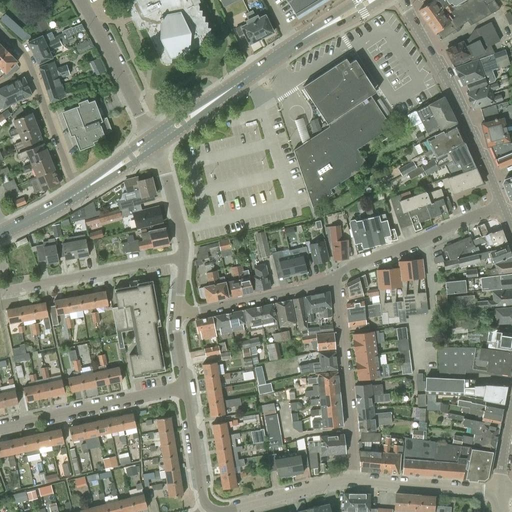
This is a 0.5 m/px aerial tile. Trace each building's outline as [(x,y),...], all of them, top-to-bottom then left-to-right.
[(199,5),(194,4),(192,0),(134,0),(137,6),(130,12),(132,16),(133,19),(135,22),(138,28),(147,27),(155,43),(156,46),(158,49),(157,51),(163,64),(171,63),(171,62),(170,62),(172,58),(189,55),(189,51),(211,40),(212,40),(213,34),(210,34),(210,28),(207,28),(207,22),(204,22),(204,16),(201,16),(202,10),(198,10),(199,5)] [(285,0),(296,18),(324,0),(285,0)] [(433,0),(419,11),(426,21),(449,4),(453,9),(466,0),(433,0)] [(449,4),(426,21),(440,41),(455,30),(457,32),(461,29),(459,27),(467,21),(470,26),(499,9),(493,0),(466,0),(453,9),(449,4)] [(252,10),(248,12),(261,38),(266,35),(268,36),(271,35),(272,33),(273,32),(265,15),(257,19),(252,10)] [(261,38),(248,12),(245,14),(249,23),(246,25),(245,23),(235,28),(239,36),(244,33),(249,43),(251,43),(251,44),(256,42),(256,40),(261,38)] [(27,41),(32,35),(7,13),(2,19),(27,41)] [(33,24),(38,34),(49,29),(45,19),(33,24)] [(487,55),(487,56),(505,50),(494,53),(490,46),(500,41),(491,22),(473,30),(468,39),(462,42),(445,50),(451,63),(459,60),(461,64),(471,59),(471,61),(487,55)] [(65,38),(84,29),(81,24),(76,26),(71,28),(71,27),(61,32),(65,38)] [(27,42),(32,53),(59,41),(63,39),(59,41),(57,36),(50,40),(47,34),(42,36),(27,42)] [(59,41),(32,53),(37,65),(52,58),(49,51),(65,44),(63,39),(59,41)] [(94,48),(90,40),(74,47),(78,56),(94,48)] [(505,50),(487,56),(488,57),(478,60),(454,68),(463,86),(467,85),(469,90),(487,85),(494,82),(495,79),(492,70),(510,65),(505,50)] [(7,52),(0,59),(0,69),(5,74),(0,77),(0,80),(6,78),(19,67),(16,63),(17,62),(7,52)] [(91,61),(97,75),(107,71),(101,57),(91,61)] [(293,150),(312,208),(333,194),(334,194),(339,191),(336,186),(368,165),(357,149),(391,127),(358,77),(364,73),(355,59),(349,63),(346,58),(302,87),(329,126),(293,150)] [(38,67),(46,90),(62,85),(59,78),(70,76),(66,65),(56,68),(54,62),(38,67)] [(17,89),(26,85),(22,77),(0,88),(0,110),(14,104),(11,98),(14,96),(13,93),(18,91),(17,89)] [(501,94),(493,97),(491,91),(499,89),(497,83),(466,93),(473,110),(494,103),(503,101),(501,94)] [(62,85),(46,90),(50,102),(66,97),(66,99),(88,93),(85,84),(63,89),(62,85)] [(31,95),(26,85),(17,89),(18,91),(13,93),(14,96),(11,98),(14,104),(31,95)] [(103,114),(100,108),(95,110),(94,107),(99,105),(95,95),(63,106),(78,147),(105,137),(104,134),(112,131),(106,117),(98,120),(97,116),(103,114)] [(407,115),(413,127),(421,122),(421,121),(430,116),(430,117),(434,115),(435,116),(450,109),(444,97),(416,111),(415,111),(407,115)] [(511,119),(511,118),(511,105),(508,105),(507,102),(496,106),(481,109),(484,123),(481,124),(487,147),(509,141),(503,119),(507,118),(509,119),(511,119)] [(11,116),(13,118),(24,113),(21,106),(11,116)] [(415,135),(419,143),(425,139),(424,138),(429,136),(456,122),(450,109),(435,116),(434,115),(430,117),(430,116),(421,121),(421,122),(413,127),(422,123),(427,133),(423,135),(421,132),(415,135)] [(19,134),(36,127),(33,121),(35,120),(33,116),(31,115),(30,114),(14,121),(17,128),(7,131),(10,137),(19,134)] [(316,119),(310,121),(314,132),(320,130),(316,119)] [(419,143),(424,152),(460,133),(456,124),(425,140),(425,139),(419,143)] [(36,127),(19,134),(22,141),(13,145),(15,151),(25,147),(41,140),(38,134),(39,132),(38,128),(36,127)] [(402,176),(407,174),(418,167),(418,166),(436,157),(443,153),(465,142),(460,133),(424,152),(406,162),(407,164),(398,169),(402,176)] [(490,147),(495,158),(511,151),(511,137),(511,138),(511,142),(490,147)] [(407,174),(410,179),(424,171),(427,175),(439,168),(439,167),(444,164),(447,168),(450,166),(454,174),(475,166),(467,148),(467,147),(465,143),(442,154),(421,166),(419,168),(418,167),(407,174)] [(22,167),(23,169),(49,158),(48,156),(49,155),(47,151),(46,150),(43,144),(26,151),(17,154),(19,160),(28,156),(31,163),(22,167)] [(511,151),(495,158),(499,168),(511,162),(511,151)] [(28,180),(28,181),(54,170),(53,169),(54,168),(52,164),(51,164),(49,158),(23,169),(25,173),(31,171),(31,169),(33,168),(36,176),(28,180)] [(0,170),(0,177),(10,173),(7,167),(0,170)] [(444,188),(447,187),(450,195),(482,183),(476,168),(441,181),(444,188)] [(54,170),(28,181),(30,187),(36,184),(36,183),(39,181),(42,191),(59,184),(59,183),(60,182),(58,177),(56,177),(54,170)] [(508,201),(511,199),(511,176),(504,180),(502,184),(508,201)] [(136,199),(131,200),(132,206),(144,203),(142,197),(155,194),(151,178),(138,182),(137,178),(124,181),(127,193),(134,191),(136,199)] [(2,185),(5,190),(16,186),(14,180),(2,185)] [(16,186),(5,190),(13,203),(20,199),(17,193),(19,192),(16,186)] [(425,205),(448,197),(447,196),(444,197),(441,189),(427,194),(426,192),(411,197),(409,191),(399,195),(390,199),(401,229),(413,225),(407,211),(425,205)] [(13,203),(16,208),(26,202),(23,197),(20,199),(13,203)] [(453,210),(448,197),(425,205),(430,218),(448,212),(453,210)] [(413,225),(430,218),(425,205),(407,211),(413,225)] [(71,215),(69,216),(71,222),(86,219),(83,207),(71,215)] [(119,210),(98,215),(100,223),(131,215),(128,207),(119,209),(119,210)] [(133,213),(137,229),(163,222),(159,207),(133,213)] [(367,218),(370,232),(389,226),(385,213),(373,216),(371,209),(365,210),(367,218)] [(348,223),(352,237),(370,232),(367,218),(348,223)] [(52,225),(53,230),(54,239),(62,237),(60,228),(59,224),(52,225)] [(333,227),(330,227),(334,261),(348,259),(346,241),(341,242),(340,226),(333,227)] [(389,226),(370,232),(374,246),(393,241),(389,226)] [(142,242),(138,242),(138,240),(121,244),(123,254),(140,250),(154,247),(154,248),(168,245),(165,229),(146,233),(146,229),(140,230),(142,242)] [(255,234),(261,258),(270,255),(264,232),(255,234)] [(370,232),(352,237),(356,251),(374,246),(370,232)] [(84,234),(73,237),(77,258),(89,256),(86,239),(85,239),(84,234)] [(62,243),(55,245),(58,258),(65,257),(65,260),(77,258),(73,237),(61,239),(62,243)] [(462,240),(445,247),(445,248),(443,249),(445,255),(447,254),(450,260),(475,255),(480,253),(478,247),(474,248),(473,246),(471,241),(470,237),(463,240),(462,240)] [(26,238),(15,243),(17,248),(28,243),(26,238)] [(48,241),(42,242),(43,245),(46,261),(46,260),(47,263),(58,261),(58,258),(55,245),(54,238),(48,240),(48,241)] [(315,265),(327,261),(321,241),(309,244),(315,265)] [(228,242),(218,244),(219,249),(220,249),(221,254),(226,253),(225,250),(231,249),(231,248),(233,247),(232,242),(228,243),(228,242)] [(197,247),(199,253),(207,252),(219,249),(218,244),(218,243),(197,247)] [(475,255),(450,260),(435,264),(436,272),(459,267),(472,264),(473,267),(479,266),(485,265),(488,265),(511,256),(507,245),(493,250),(487,251),(480,253),(475,255)] [(280,268),(283,278),(283,279),(290,277),(290,279),(295,278),(290,257),(283,259),(281,251),(271,253),(275,269),(280,268)] [(207,252),(199,253),(196,254),(197,260),(194,260),(195,267),(203,265),(202,260),(209,258),(207,252)] [(300,277),(300,275),(305,274),(303,267),(309,266),(307,254),(290,257),(295,278),(300,277)] [(485,265),(488,271),(490,271),(491,274),(511,271),(511,258),(511,256),(488,265),(485,265)] [(427,302),(426,293),(418,293),(419,278),(424,278),(422,260),(410,261),(412,279),(414,294),(415,303),(416,315),(422,314),(420,303),(427,302)] [(404,301),(403,301),(404,311),(405,311),(406,316),(411,315),(409,304),(415,303),(414,294),(406,295),(407,280),(412,279),(410,261),(399,262),(400,268),(399,268),(401,287),(402,287),(404,301)] [(270,288),(265,264),(254,266),(256,276),(252,277),(255,291),(270,288)] [(218,300),(210,267),(210,265),(204,266),(209,286),(204,287),(207,302),(218,300)] [(242,265),(236,266),(242,294),(253,292),(250,277),(244,279),(242,265)] [(214,266),(210,267),(218,300),(228,297),(225,283),(219,284),(218,279),(219,279),(217,270),(215,271),(214,266)] [(242,294),(236,266),(230,267),(234,281),(229,282),(232,296),(242,294)] [(404,314),(398,266),(399,272),(388,273),(394,321),(399,321),(398,315),(404,314)] [(477,278),(476,269),(465,270),(466,279),(477,278)] [(393,324),(391,303),(383,304),(384,289),(389,288),(387,270),(376,271),(381,314),(387,313),(388,324),(393,324)] [(465,280),(445,282),(446,294),(511,287),(511,273),(477,278),(465,280)] [(346,298),(349,299),(364,296),(362,289),(368,288),(365,275),(347,284),(345,287),(346,298)] [(112,308),(116,331),(135,328),(140,353),(128,355),(132,378),(150,375),(150,374),(164,371),(157,327),(160,326),(152,281),(136,283),(137,285),(114,289),(117,307),(112,308)] [(446,295),(435,295),(436,313),(494,307),(511,306),(511,289),(492,292),(492,301),(474,302),(474,295),(451,297),(452,305),(448,306),(446,295)] [(106,291),(93,293),(95,307),(108,305),(106,291)] [(329,292),(317,295),(319,311),(318,312),(319,318),(323,317),(324,319),(331,317),(329,292)] [(93,293),(80,296),(82,310),(95,307),(93,293)] [(319,311),(317,295),(305,297),(308,323),(313,322),(312,313),(318,312),(319,311)] [(80,296),(67,298),(70,312),(82,310),(80,296)] [(70,312),(67,298),(54,301),(55,306),(49,307),(53,325),(58,324),(56,315),(70,312)] [(302,331),(302,337),(308,335),(308,329),(307,329),(303,298),(292,300),(300,332),(302,331)] [(296,324),(291,300),(275,303),(280,327),(296,324)] [(33,305),(35,319),(42,318),(45,330),(51,329),(48,316),(46,302),(33,305)] [(346,304),(348,315),(380,310),(379,303),(364,306),(363,302),(346,304)] [(273,304),(259,307),(262,324),(267,323),(268,328),(278,326),(273,304)] [(22,322),(35,319),(33,305),(20,307),(22,322)] [(9,324),(22,322),(20,307),(7,310),(9,324)] [(262,324),(259,307),(244,310),(249,331),(262,329),(261,324),(262,324)] [(511,307),(495,309),(495,311),(487,312),(488,320),(496,320),(496,324),(511,322),(511,307)] [(380,310),(348,315),(349,326),(366,324),(365,318),(371,318),(373,328),(382,327),(380,310)] [(241,311),(227,314),(231,333),(244,330),(242,324),(244,324),(241,311)] [(231,333),(227,314),(214,317),(217,330),(219,329),(221,335),(231,333)] [(470,333),(479,332),(475,332),(475,329),(467,330),(465,315),(457,316),(458,321),(441,323),(442,335),(467,332),(467,333),(470,333)] [(198,334),(200,333),(201,340),(216,337),(215,330),(212,317),(195,321),(198,334)] [(37,323),(31,324),(33,335),(39,334),(37,323)] [(319,328),(318,328),(319,333),(333,332),(332,325),(319,326),(319,328)] [(410,327),(399,327),(402,373),(413,373),(410,327)] [(499,330),(479,332),(470,333),(470,340),(479,340),(479,341),(487,341),(496,343),(495,348),(511,350),(511,333),(506,333),(506,335),(498,334),(499,330)] [(287,331),(280,332),(281,341),(288,339),(287,331)] [(379,343),(378,331),(374,331),(352,334),(352,335),(353,346),(379,343)] [(281,341),(280,332),(273,334),(274,342),(281,341)] [(302,337),(301,337),(302,344),(311,342),(311,344),(317,343),(318,351),(335,349),(333,332),(319,333),(317,334),(308,335),(302,337)] [(249,339),(249,340),(251,347),(260,345),(258,337),(249,339)] [(220,352),(218,343),(218,344),(217,340),(211,341),(212,348),(205,350),(206,356),(220,353),(220,352)] [(249,340),(234,343),(235,350),(251,347),(249,340)] [(224,342),(218,343),(220,352),(226,351),(224,342)] [(277,342),(266,345),(267,353),(279,350),(277,342)] [(379,343),(353,346),(355,358),(379,354),(377,354),(375,343),(379,343)] [(13,347),(17,361),(30,357),(27,344),(13,347)] [(438,347),(439,366),(481,364),(481,360),(510,364),(511,353),(511,352),(481,348),(438,347)] [(76,349),(70,351),(73,360),(79,358),(76,349)] [(319,363),(313,363),(314,372),(337,370),(335,351),(318,353),(319,363)] [(229,352),(220,354),(221,360),(230,359),(229,352)] [(356,369),(383,365),(382,365),(380,365),(379,354),(355,358),(356,369)] [(245,358),(246,368),(254,367),(253,357),(245,358)] [(93,373),(96,387),(109,384),(106,370),(105,365),(106,365),(107,365),(106,359),(99,361),(100,366),(98,366),(99,371),(93,373)] [(439,374),(439,378),(439,379),(464,379),(465,370),(478,370),(509,375),(510,364),(481,360),(481,364),(439,366),(439,367),(427,367),(427,374),(439,374)] [(202,365),(205,378),(218,376),(216,362),(202,365)] [(15,367),(18,378),(24,377),(21,365),(15,367)] [(384,377),(383,365),(356,369),(357,380),(384,377)] [(119,367),(106,370),(109,384),(122,381),(119,367)] [(266,381),(286,377),(285,371),(273,373),(272,367),(263,368),(266,381)] [(245,379),(256,379),(255,371),(245,371),(245,379)] [(318,383),(318,386),(338,383),(337,372),(317,374),(318,378),(308,379),(308,384),(318,383)] [(93,373),(80,376),(83,390),(96,387),(93,373)] [(23,389),(26,402),(39,400),(36,386),(35,380),(37,380),(36,374),(29,375),(31,381),(28,382),(29,387),(23,389)] [(80,376),(67,379),(70,393),(83,390),(80,376)] [(205,378),(207,391),(220,388),(218,376),(205,378)] [(425,394),(432,395),(463,396),(503,404),(506,387),(486,386),(474,386),(474,380),(464,379),(439,379),(439,378),(425,378),(425,394)] [(61,380),(48,383),(51,397),(65,394),(61,380)] [(425,382),(422,382),(416,383),(417,392),(425,391),(425,382)] [(51,397),(48,383),(36,386),(39,400),(51,397)] [(319,394),(319,396),(339,394),(338,383),(318,386),(319,388),(308,389),(309,395),(319,394)] [(259,395),(267,393),(265,384),(257,386),(259,395)] [(355,386),(356,398),(383,395),(382,384),(371,385),(355,386)] [(207,391),(209,403),(222,401),(220,388),(207,391)] [(15,390),(3,393),(6,407),(18,404),(15,390)] [(320,404),(321,407),(340,404),(339,394),(319,396),(320,398),(309,400),(310,406),(320,404)] [(356,398),(357,409),(373,408),(373,402),(384,402),(383,395),(356,398)] [(225,414),(224,408),(241,406),(240,398),(222,401),(209,403),(211,417),(225,414)] [(275,413),(273,400),(264,402),(265,405),(261,405),(262,412),(263,412),(263,415),(275,413)] [(469,408),(501,414),(503,405),(485,402),(484,405),(463,401),(458,400),(457,406),(462,407),(469,408)] [(299,402),(290,403),(290,411),(296,410),(302,408),(301,404),(299,402)] [(442,410),(448,411),(450,404),(443,403),(442,410)] [(321,415),(322,418),(341,415),(340,404),(321,407),(321,409),(310,410),(311,416),(321,415)] [(475,415),(474,418),(499,423),(501,414),(469,408),(462,407),(461,412),(468,414),(475,415)] [(357,409),(358,420),(385,418),(391,418),(391,412),(374,414),(373,408),(357,409)] [(414,408),(414,421),(425,421),(425,409),(414,408)] [(133,413),(120,416),(125,441),(126,440),(125,435),(131,434),(132,439),(139,438),(138,432),(137,432),(136,427),(133,413)] [(264,416),(266,426),(278,424),(277,414),(264,416)] [(242,417),(243,423),(259,421),(258,415),(242,417)] [(341,415),(322,418),(322,420),(311,421),(312,429),(323,428),(323,429),(330,429),(330,427),(342,426),(341,415)] [(120,416),(107,418),(111,438),(112,438),(113,444),(114,444),(112,437),(110,432),(118,431),(120,442),(125,441),(120,416)] [(464,416),(462,425),(468,426),(467,432),(474,434),(496,438),(499,423),(474,418),(464,416)] [(157,419),(159,432),(172,430),(170,417),(157,419)] [(94,421),(97,435),(105,434),(108,445),(113,444),(112,438),(111,438),(107,418),(94,421)] [(385,418),(358,420),(359,432),(375,430),(375,426),(392,424),(391,418),(385,418)] [(212,425),(214,438),(228,436),(228,435),(227,429),(232,426),(238,425),(237,419),(231,421),(231,422),(226,422),(212,425)] [(84,438),(97,435),(94,421),(81,424),(84,438)] [(418,438),(418,439),(426,441),(426,423),(419,423),(417,430),(412,430),(411,438),(418,438)] [(71,441),(84,438),(81,424),(68,427),(71,441)] [(266,426),(268,437),(280,435),(278,424),(266,426)] [(265,428),(252,431),(255,443),(267,441),(265,428)] [(61,429),(48,432),(51,446),(64,443),(61,429)] [(159,432),(161,445),(175,443),(172,430),(159,432)] [(48,432),(35,434),(39,453),(39,448),(51,446),(48,432)] [(216,451),(230,448),(235,447),(235,446),(234,439),(240,438),(239,433),(228,435),(228,436),(214,438),(216,451)] [(380,433),(371,434),(371,442),(380,442),(380,433)] [(35,434),(22,437),(25,451),(26,451),(27,456),(39,453),(35,434)] [(308,442),(308,447),(344,444),(343,434),(320,437),(320,441),(308,442)] [(371,442),(371,434),(360,434),(360,442),(358,442),(358,448),(362,448),(361,442),(371,442)] [(496,438),(474,434),(473,437),(462,435),(462,437),(453,435),(452,444),(461,446),(462,443),(472,445),(494,449),(496,438)] [(378,472),(389,473),(390,453),(389,453),(390,436),(385,435),(384,444),(383,444),(382,452),(380,452),(378,472)] [(22,437),(10,440),(15,466),(16,466),(13,454),(25,451),(22,437)] [(306,438),(298,439),(300,448),(307,447),(306,438)] [(426,441),(418,439),(417,440),(405,438),(403,475),(484,481),(488,477),(494,451),(426,441)] [(15,466),(10,440),(0,441),(0,456),(8,455),(10,467),(15,466)] [(161,445),(163,458),(177,456),(175,443),(161,445)] [(344,444),(308,447),(309,453),(309,458),(310,468),(317,467),(316,457),(316,452),(321,452),(321,456),(345,453),(344,444)] [(390,453),(389,473),(399,474),(400,454),(402,454),(403,446),(393,445),(392,453),(390,453)] [(69,450),(75,475),(81,474),(77,458),(74,448),(69,450)] [(216,451),(218,463),(232,461),(230,448),(216,451)] [(298,453),(287,455),(291,477),(298,474),(303,473),(301,465),(303,464),(303,462),(307,461),(305,449),(297,450),(298,453)] [(360,471),(368,471),(370,452),(370,450),(364,449),(364,451),(358,451),(360,471)] [(130,452),(120,454),(123,465),(133,463),(130,452)] [(368,471),(378,472),(380,452),(370,452),(368,471)] [(291,477),(287,455),(276,457),(276,454),(268,455),(270,468),(275,467),(275,468),(277,470),(278,477),(283,476),(283,477),(290,477),(291,477)] [(141,474),(142,474),(160,472),(179,469),(177,456),(163,458),(165,470),(159,471),(159,470),(141,474)] [(115,457),(103,459),(105,469),(117,466),(115,457)] [(232,461),(218,463),(220,476),(234,474),(233,468),(244,466),(243,459),(232,461)] [(61,465),(64,476),(70,475),(67,463),(61,465)] [(127,468),(129,476),(142,473),(140,465),(127,468)] [(166,477),(167,484),(181,482),(179,469),(160,472),(142,474),(143,480),(160,477),(160,478),(166,477)] [(20,489),(19,485),(17,471),(11,472),(13,483),(5,485),(7,492),(20,489)] [(58,473),(47,476),(46,471),(33,474),(36,485),(60,479),(58,473)] [(234,474),(220,476),(223,489),(236,487),(234,474)] [(77,478),(79,487),(89,485),(86,476),(77,478)] [(181,482),(167,484),(169,497),(183,495),(181,482)] [(138,496),(131,498),(135,511),(147,507),(144,494),(141,483),(135,485),(138,496)] [(52,484),(40,488),(42,496),(55,492),(52,484)] [(30,500),(39,497),(37,489),(28,492),(30,500)] [(26,491),(13,494),(15,503),(28,500),(26,491)] [(356,511),(357,494),(344,494),(344,511),(352,511),(351,511),(356,511)] [(370,494),(357,494),(356,511),(361,511),(369,511),(370,494)] [(407,511),(408,511),(407,511),(408,495),(395,494),(394,510),(394,511),(407,511)] [(415,511),(419,511),(421,496),(408,495),(407,511),(415,511)] [(419,511),(444,511),(445,507),(434,506),(434,497),(421,496),(419,511)] [(131,498),(119,501),(121,511),(130,511),(135,511),(131,498)] [(64,503),(66,511),(68,511),(72,511),(69,501),(64,503)] [(121,511),(119,501),(106,504),(108,511),(121,511)]
